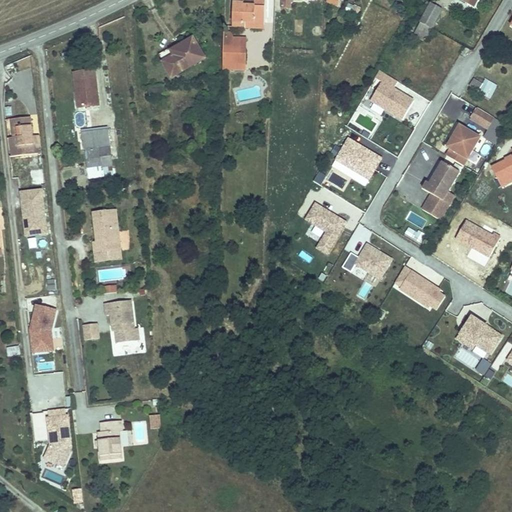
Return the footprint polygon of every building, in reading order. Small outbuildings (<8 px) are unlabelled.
[(237,0),(237,20),(253,21),(254,13),(268,13),(268,0),(237,0)] [(433,0),(431,0),(417,25),(428,31),(443,5),(433,0)] [(465,0),(479,8),(483,0),(465,0)] [(236,26),(228,26),(228,43),(250,43),(250,34),(236,33),(236,26)] [(167,58),(173,68),(183,61),(181,57),(195,49),(194,46),(192,42),(167,58)] [(183,61),(173,68),(181,81),(214,60),(202,42),(194,46),(195,49),(181,57),(183,61)] [(250,43),(228,43),(228,63),(249,63),(250,43)] [(381,71),(377,78),(383,82),(371,101),(403,121),(415,101),(394,88),(399,81),(381,71)] [(99,75),(79,77),(83,110),(102,108),(99,75)] [(41,89),(40,78),(29,80),(30,90),(41,89)] [(492,86),(483,81),(479,88),(499,100),(503,93),(492,86)] [(506,88),(495,81),(492,86),(503,93),(506,88)] [(166,88),(149,90),(149,97),(167,95),(166,88)] [(496,128),(502,117),(485,107),(479,117),(496,128)] [(50,158),(47,140),(38,141),(36,121),(17,123),(20,142),(16,142),(18,162),(50,158)] [(469,168),(487,138),(467,126),(454,147),(457,149),(452,158),(469,168)] [(115,169),(112,133),(83,136),(87,172),(115,169)] [(350,139),(337,160),(370,180),(383,160),(350,139)] [(505,190),(511,185),(511,149),(505,153),(507,158),(492,166),(505,190)] [(455,191),(467,172),(450,162),(437,183),(434,181),(430,188),(438,193),(429,208),(447,219),(462,195),(455,191)] [(88,182),(115,179),(115,169),(87,172),(88,182)] [(41,171),(30,172),(31,185),(42,185),(41,171)] [(43,189),(21,192),(26,236),(48,235),(43,189)] [(318,204),(308,220),(328,233),(318,249),(328,255),(347,223),(318,204)] [(120,213),(98,215),(101,245),(98,246),(99,258),(124,254),(120,213)] [(497,256),(508,236),(501,232),(500,235),(473,220),(464,237),(497,256)] [(410,226),(405,235),(421,244),(426,235),(410,226)] [(369,244),(357,264),(381,280),(393,260),(369,244)] [(125,262),(124,254),(99,258),(100,265),(125,262)] [(354,268),(352,274),(363,277),(365,271),(354,268)] [(407,268),(397,284),(403,287),(401,290),(437,312),(448,294),(407,268)] [(121,297),(120,290),(108,291),(108,299),(121,297)] [(58,310),(37,305),(31,330),(34,354),(55,352),(53,332),(58,310)] [(136,305),(109,309),(110,320),(112,321),(114,336),(118,335),(118,341),(119,349),(141,346),(136,305)] [(474,315),(458,338),(473,349),(477,344),(492,355),(505,337),(474,315)] [(102,344),(101,329),(86,331),(88,345),(102,344)] [(19,347),(6,348),(7,357),(20,356),(19,347)] [(475,371),(483,377),(491,365),(482,359),(475,371)] [(144,400),(156,399),(155,390),(144,390),(144,400)] [(75,449),(71,416),(52,418),(54,442),(56,442),(56,445),(54,445),(48,458),(66,466),(75,449)] [(148,429),(160,429),(160,416),(148,416),(148,429)] [(130,462),(127,435),(130,435),(129,425),(108,427),(109,437),(106,437),(107,445),(108,451),(109,465),(130,462)] [(72,489),(72,507),(82,507),(82,489),(72,489)]
